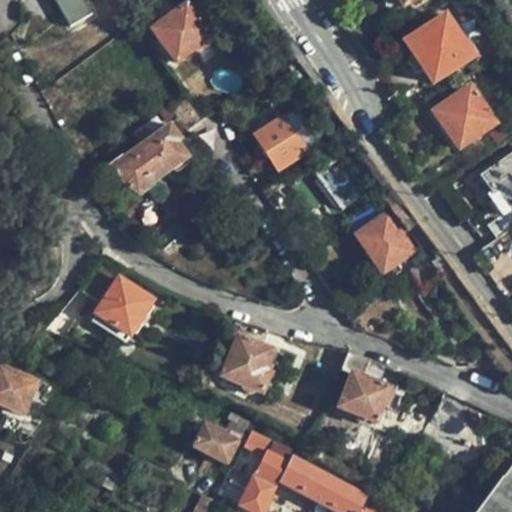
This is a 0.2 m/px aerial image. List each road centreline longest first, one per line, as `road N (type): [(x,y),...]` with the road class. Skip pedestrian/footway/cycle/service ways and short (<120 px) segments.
road 1 (residential): [(511,409),(410,362),(323,328),(249,311),(132,260),(81,201),(0,34)]
road 2 (residential): [(511,326),(368,134),(354,93),(288,0)]
